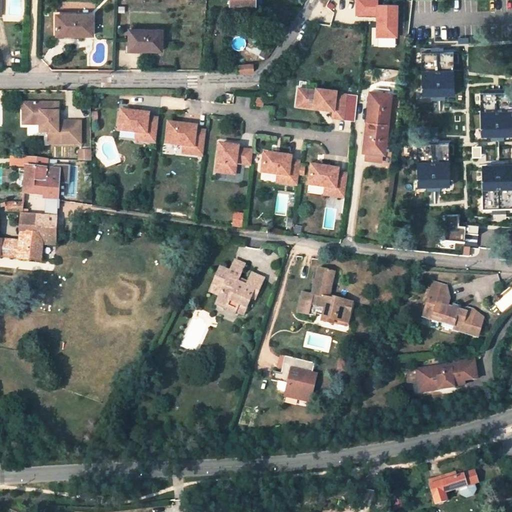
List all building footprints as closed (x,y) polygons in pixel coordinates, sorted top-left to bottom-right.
[(378,3),(377,0),(354,0),(355,16),(374,16),(374,37),(397,37),(397,3),(378,3)] [(93,35),(93,16),(57,16),(57,32),(73,32),(73,36),(93,35)] [(287,27),(278,21),(265,43),(267,44),(274,48),(287,27)] [(162,52),(162,30),(129,29),(129,51),(162,52)] [(267,44),(260,55),(267,60),(274,48),(267,44)] [(442,99),(442,95),(456,95),(455,51),(441,51),(441,47),(437,47),(437,51),(423,52),(423,95),(437,95),(437,99),(442,99)] [(253,65),(237,66),(238,71),(238,73),(254,72),(253,65)] [(297,87),(295,105),(313,107),(313,105),(319,106),(318,107),(332,109),(331,116),(342,118),(345,93),(335,92),(335,89),(315,87),(315,89),(297,87)] [(364,152),(385,155),(392,94),(370,92),(368,112),(371,113),(369,133),(366,132),(364,152)] [(511,92),(481,92),(482,136),(496,136),(496,140),(501,140),(501,136),(511,135),(511,92)] [(29,103),(28,125),(40,125),(40,133),(49,133),(49,144),(81,144),(81,122),(59,122),(59,120),(53,120),(53,116),(59,116),(59,103),(29,103)] [(121,110),(119,131),(137,133),(147,134),(146,141),(156,143),(159,118),(149,117),(150,113),(121,110)] [(169,122),(166,143),(185,145),(195,147),(194,154),(204,155),(207,130),(197,129),(197,126),(169,122)] [(136,140),(146,141),(147,134),(137,133),(136,140)] [(431,143),(417,143),(418,186),(432,186),(432,190),(436,190),(436,186),(450,185),(449,142),(436,143),(436,138),(431,138),(431,143)] [(237,160),(252,162),(253,150),(239,148),(239,146),(220,143),(217,167),(236,169),(237,160)] [(184,153),(194,154),(195,147),(185,145),(184,153)] [(264,152),(262,172),(279,174),(289,175),(288,183),(298,184),(301,161),(291,159),(292,155),(264,152)] [(27,158),(24,191),(23,194),(58,197),(60,170),(48,169),(49,160),(27,158)] [(496,168),(482,168),(483,211),(511,211),(511,167),(501,168),(501,163),(496,163),(496,168)] [(311,165),(308,184),(325,186),(335,188),(334,195),(344,196),(347,173),(337,172),(338,168),(311,165)] [(278,181),(288,183),(289,175),(279,174),(278,181)] [(324,194),(334,195),(335,188),(325,186),(324,194)] [(58,199),(47,199),(46,216),(57,217),(58,209),(58,200),(58,199)] [(22,213),(18,242),(0,239),(0,256),(41,261),(42,245),(55,245),(56,234),(56,233),(57,217),(46,216),(38,216),(28,215),(28,211),(26,211),(23,210),(23,203),(5,203),(5,211),(22,213)] [(244,213),(235,212),(232,227),(242,228),(244,213)] [(459,215),(445,216),(445,242),(464,244),(466,228),(459,227),(459,215)] [(302,261),(303,254),(292,253),(291,259),(302,261)] [(230,271),(220,267),(211,286),(221,290),(219,295),(216,300),(226,305),(228,299),(238,303),(235,311),(243,314),(250,298),(255,300),(258,291),(246,286),(237,282),(239,278),(244,264),(235,260),(230,271)] [(313,295),(328,299),(333,274),(318,270),(313,295)] [(246,286),(258,291),(264,278),(251,273),(248,282),(246,286)] [(246,286),(248,282),(239,278),(237,282),(246,286)] [(431,318),(441,322),(440,325),(458,331),(459,327),(469,330),(477,332),(482,319),(473,316),(471,308),(466,307),(458,308),(457,306),(452,305),(452,307),(446,305),(448,299),(445,286),(432,282),(423,309),(433,312),(431,318)] [(221,290),(211,286),(209,291),(219,295),(221,290)] [(302,293),(300,300),(311,302),(313,295),(302,293)] [(297,313),(316,316),(316,315),(323,316),(322,322),(333,324),(334,319),(347,322),(351,303),(333,300),(332,301),(327,300),(328,299),(313,295),(311,302),(300,300),(297,313)] [(224,308),(234,312),(235,311),(238,303),(228,299),(226,305),(224,308)] [(421,315),(431,318),(433,312),(423,309),(421,315)] [(469,330),(459,327),(458,331),(476,336),(477,332),(469,330)] [(283,356),(279,374),(281,375),(284,366),(289,368),(291,358),(283,356)] [(313,363),(291,358),(289,368),(284,366),(281,375),(279,374),(271,372),(269,381),(276,383),(275,387),(276,389),(283,391),(282,396),(297,399),(298,395),(309,398),(315,374),(310,373),(313,363)] [(421,380),(423,392),(440,389),(439,384),(444,384),(445,388),(454,387),(453,386),(464,385),(464,381),(477,379),(474,360),(454,363),(455,364),(424,368),(425,380),(421,380)] [(419,392),(423,392),(421,380),(425,380),(424,368),(416,370),(419,392)] [(439,483),(443,493),(457,489),(474,484),(478,483),(474,472),(457,477),(455,472),(446,475),(447,480),(439,483)] [(446,475),(429,481),(430,486),(439,483),(447,480),(446,475)] [(444,496),(443,493),(439,483),(430,486),(436,505),(447,501),(445,496),(444,496)] [(457,489),(458,491),(460,496),(467,499),(473,497),(477,491),(474,484),(457,489)] [(401,489),(392,492),(396,509),(405,507),(401,489)]
